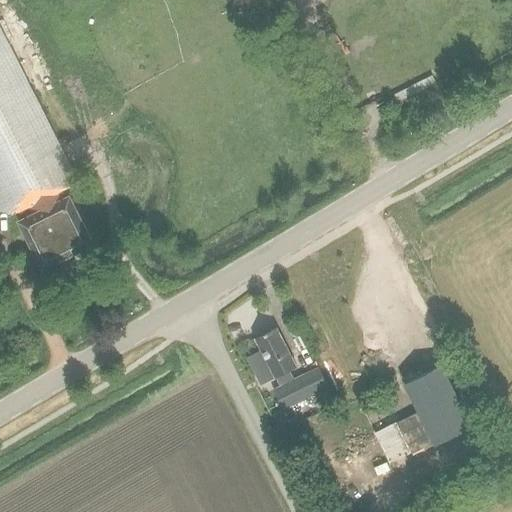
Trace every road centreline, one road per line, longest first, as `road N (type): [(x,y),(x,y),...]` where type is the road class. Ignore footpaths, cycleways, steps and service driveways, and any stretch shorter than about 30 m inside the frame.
road 1 (secondary): [(182,305),(511,108)]
road 2 (unclassified): [(298,511),(220,356),(182,305)]
road 3 (secondary): [(0,415),(182,305)]
